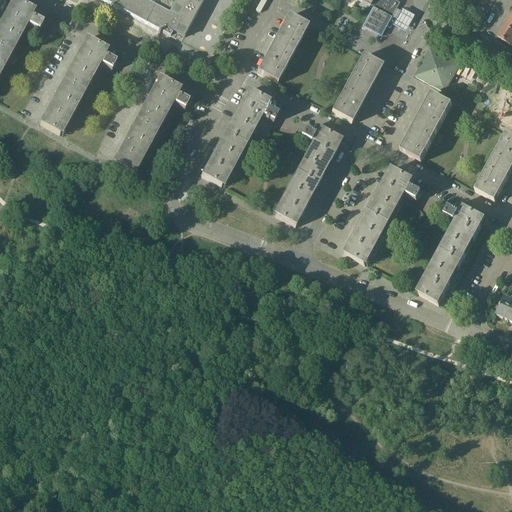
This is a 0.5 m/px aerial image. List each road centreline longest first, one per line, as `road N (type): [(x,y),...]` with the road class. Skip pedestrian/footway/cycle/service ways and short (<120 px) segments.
road 1 (residential): [(293,267),(182,222),(170,199),(230,86)]
road 2 (residential): [(230,86),(183,81),(34,0)]
road 3 (residential): [(462,337),(293,267)]
road 4 (residential): [(279,0),(391,61),(407,51),(424,20)]
road 5 (residential): [(511,224),(361,142)]
road 6 (residential): [(293,267),(361,142)]
road 7 (residential): [(361,142),(235,78)]
